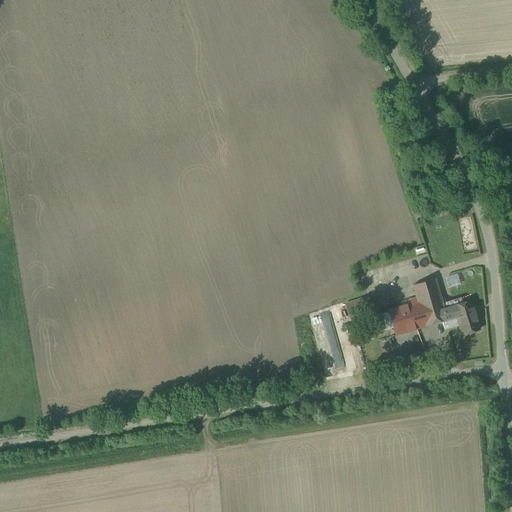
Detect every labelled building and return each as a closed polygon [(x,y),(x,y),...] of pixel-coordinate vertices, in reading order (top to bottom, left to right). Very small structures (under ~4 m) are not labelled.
[(397,335),(447,319),(444,309),(434,279),(412,285),(418,302),(389,311),(397,335)] [(348,319),(369,313),(365,299),(345,305),(348,319)] [(471,301),(444,309),(447,319),(456,316),(462,335),(479,330),(471,301)] [(386,332),(367,337),(372,357),(391,352),(386,332)] [(434,348),(407,352),(409,367),(437,363),(434,348)]
